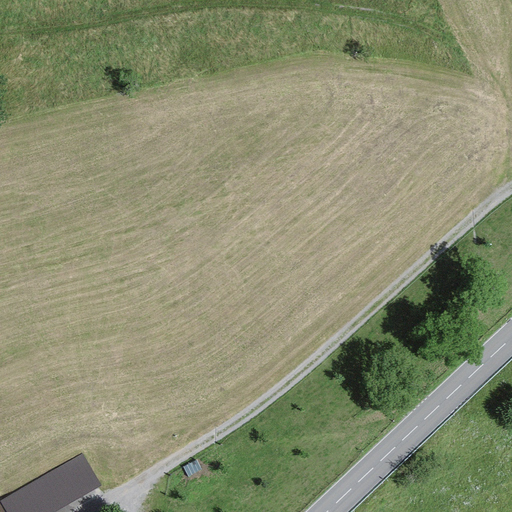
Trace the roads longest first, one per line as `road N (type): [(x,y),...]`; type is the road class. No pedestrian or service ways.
road 1 (track): [(0,28),(280,4),(444,34),(511,94)]
road 2 (track): [(511,185),(247,416),(109,500)]
road 3 (secondary): [(325,511),(511,337)]
